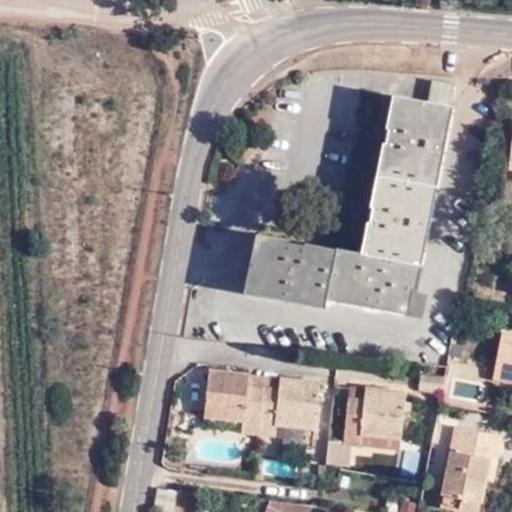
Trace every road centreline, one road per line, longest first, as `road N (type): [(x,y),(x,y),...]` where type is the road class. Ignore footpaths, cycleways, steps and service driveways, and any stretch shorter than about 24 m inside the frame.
road 1 (tertiary): [(257,53),(216,102),(194,172),(134,511)]
road 2 (unclassified): [(10,0),(214,15),(257,53)]
road 3 (tertiary): [(257,53),(284,36),(359,24),(511,35)]
